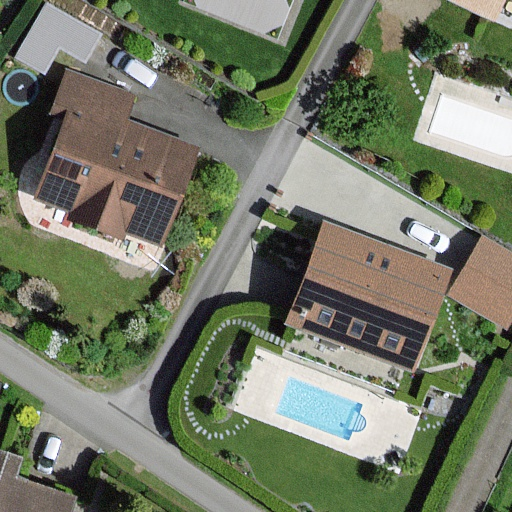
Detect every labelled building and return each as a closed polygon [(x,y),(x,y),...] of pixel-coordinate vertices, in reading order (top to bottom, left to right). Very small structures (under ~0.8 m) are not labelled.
[(511,0),(447,0),(490,19),(499,0),(507,0),(511,2),(511,0)] [(137,99),(64,73),(52,107),(63,111),(30,204),(119,236),(119,234),(155,247),(189,151),(127,128),(137,99)] [(445,271),(328,228),(294,321),(412,364),(445,271)] [(511,251),(487,238),(456,296),(511,325),(511,251)] [(14,463),(0,458),(0,511),(64,511),(68,501),(7,482),(14,463)]
